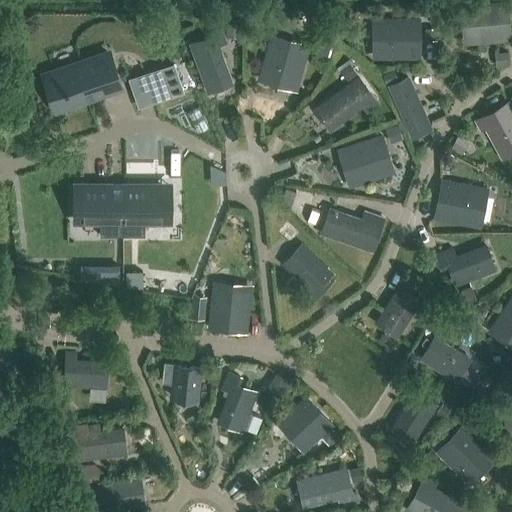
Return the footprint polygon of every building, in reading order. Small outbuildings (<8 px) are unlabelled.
[(510,39),(507,2),(468,6),(471,37),(494,35),(494,40),(510,39)] [(378,58),(418,58),(419,58),(418,20),(378,20),(378,58)] [(241,38),(241,24),(227,24),(227,38),(241,38)] [(425,40),(438,39),(438,28),(425,28),(425,40)] [(207,85),(229,77),(218,47),(226,44),(221,30),(191,41),(207,85)] [(296,84),(307,46),(272,36),(261,74),(296,84)] [(327,58),(331,41),(318,38),(313,55),(327,58)] [(495,66),(509,64),(508,51),(494,52),(495,66)] [(107,52),(45,74),(49,83),(52,92),(58,90),(64,88),(66,95),(70,105),(87,100),(87,97),(94,95),(94,97),(108,92),(106,87),(118,82),(114,70),(107,52)] [(348,81),(358,74),(349,61),(339,69),(348,81)] [(173,63),(152,71),(161,97),(182,90),(173,63)] [(386,84),(398,79),(394,69),(382,74),(386,84)] [(405,78),(388,87),(415,136),(432,127),(405,78)] [(367,112),(377,105),(358,79),(316,110),(330,129),(362,106),(367,112)] [(511,120),(508,114),(511,112),(511,110),(507,101),(475,119),(481,129),(486,127),(497,148),(510,141),(511,143),(511,120)] [(390,143),(403,139),(398,124),(385,128),(390,143)] [(462,154),(469,141),(458,134),(450,147),(462,154)] [(357,182),(394,170),(382,135),(345,147),(357,182)] [(83,186),(83,220),(100,220),(100,235),(123,235),(123,182),(112,182),(112,186),(83,186)] [(123,182),(123,235),(145,235),(145,220),(163,220),(163,186),(133,186),(133,182),(123,182)] [(474,220),(480,189),(442,182),(435,218),(450,221),(451,215),(474,220)] [(289,207),(295,189),(285,186),(280,199),(289,207)] [(360,210),(363,201),(352,198),(349,206),(360,210)] [(362,221),(336,212),(328,235),(373,250),(383,220),(365,213),(362,221)] [(287,236),(300,245),(306,234),(293,226),(287,236)] [(228,254),(233,241),(222,237),(217,249),(228,254)] [(331,280),(328,277),(331,273),(302,246),(285,263),(307,284),(312,278),(324,288),(331,280)] [(492,263),(486,246),(456,257),(454,249),(437,255),(441,266),(449,263),(456,282),(480,274),(478,268),(492,263)] [(118,265),(99,265),(99,281),(118,281),(118,265)] [(126,272),(126,288),(142,288),(142,272),(126,272)] [(437,302),(445,292),(435,285),(428,295),(437,302)] [(421,311),(425,304),(398,287),(377,321),(397,334),(414,307),(421,311)] [(246,331),(248,315),(243,315),(245,292),(214,289),(210,327),(246,331)] [(205,319),(207,297),(193,295),(191,317),(205,319)] [(511,344),(511,309),(504,321),(500,318),(491,331),(511,344)] [(455,381),(469,359),(442,343),(446,336),(438,330),(420,359),(455,381)] [(105,389),(107,363),(74,361),(75,353),(66,353),(63,386),(105,389)] [(163,381),(174,382),(172,399),(194,401),(197,368),(165,365),(163,381)] [(287,394),(294,383),(276,372),(265,388),(279,398),(283,391),(287,394)] [(241,432),(241,431),(256,392),(237,385),(239,377),(227,373),(221,390),(228,393),(217,423),(241,432)] [(415,439),(436,405),(424,397),(419,406),(408,400),(392,425),(415,439)] [(307,448),(331,426),(305,398),(281,420),(307,448)] [(445,418),(452,406),(444,401),(436,413),(445,418)] [(511,453),(511,404),(501,408),(511,453)] [(475,429),(485,418),(477,410),(466,421),(475,429)] [(465,480),(491,454),(492,453),(463,425),(436,452),(465,480)] [(70,428),(75,462),(84,460),(125,455),(122,429),(91,433),(89,426),(79,427),(70,428)] [(330,445),(338,437),(331,429),(322,437),(330,445)] [(79,484),(104,480),(103,472),(95,463),(76,466),(79,484)] [(352,482),(364,479),(360,466),(349,469),(352,482)] [(351,493),(345,471),(345,470),(297,482),(302,507),(341,497),(343,505),(357,502),(355,492),(351,493)] [(445,511),(452,499),(433,488),(436,484),(425,478),(407,509),(412,511),(419,511),(421,511),(422,511),(445,511)] [(100,511),(142,505),(138,480),(89,488),(92,511),(100,511)]
